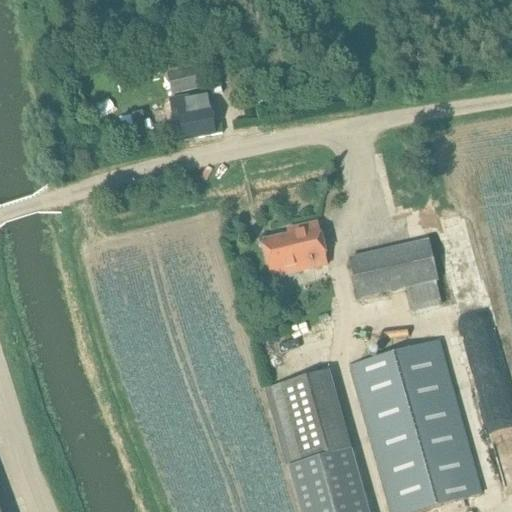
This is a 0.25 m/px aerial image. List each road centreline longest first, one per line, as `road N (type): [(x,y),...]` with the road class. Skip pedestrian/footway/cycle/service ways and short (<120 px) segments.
road 1 (unclassified): [(0,217),(110,184),(511,111)]
road 2 (unclassified): [(48,511),(0,376)]
